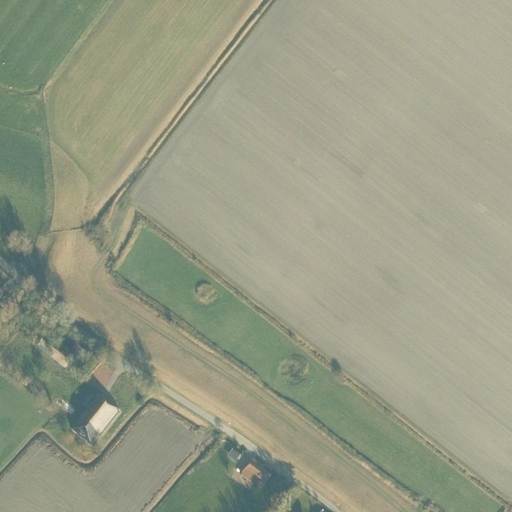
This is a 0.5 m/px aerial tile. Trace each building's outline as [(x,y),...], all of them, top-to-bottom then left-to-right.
[(72,359),(45,338),(38,348),(64,369),(72,359)] [(87,351),(89,349),(80,343),(71,356),(82,364),(83,363),(89,367),(96,357),(87,351)] [(9,403),(14,397),(5,391),(0,397),(9,403)] [(72,432),(90,446),(97,437),(99,438),(119,413),(98,396),(77,421),(79,423),(72,432)] [(61,408),(71,416),(76,411),(65,403),(61,408)] [(234,449),(230,453),(238,459),(242,455),(234,449)] [(253,460),(240,476),(253,485),(256,481),(263,487),(270,476),(260,469),(262,467),(253,460)]
